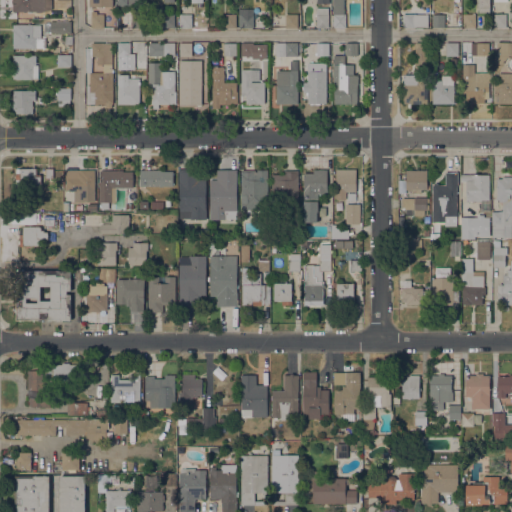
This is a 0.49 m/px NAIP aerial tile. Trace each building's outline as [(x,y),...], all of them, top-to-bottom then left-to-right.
[(52,0),(52,9),(45,11),(13,12),(13,0),(52,0)] [(345,0),(346,27),(333,27),(333,15),(333,0),(345,0)] [(489,0),(489,13),(479,13),(479,8),(477,8),(477,0),(489,0)] [(492,12),(492,2),(503,2),(503,12),(492,12)] [(316,28),(316,8),(328,7),(328,28),(316,28)] [(91,28),(91,11),(97,11),(97,14),(104,14),(104,28),(91,28)] [(144,14),(144,22),(146,22),(146,27),(144,27),(144,28),(131,28),(131,14),(144,14)] [(162,14),(174,14),(174,28),(162,28),(162,14)] [(179,14),(192,14),(192,28),(179,28),(179,14)] [(236,28),(224,28),(224,14),(236,14),(236,28)] [(253,27),(239,27),(239,14),(253,14),(253,27)] [(297,28),(285,28),(286,14),(298,14),(297,28)] [(416,27),(403,27),(403,14),(428,14),(428,26),(416,26),(416,27)] [(445,15),(445,27),(432,27),(432,14),(445,15)] [(475,14),(475,27),(463,27),(463,14),(475,14)] [(506,14),(506,27),(494,27),(494,14),(506,14)] [(71,21),(71,33),(50,33),(50,21),(71,21)] [(37,38),(45,38),(45,48),(13,48),(13,25),(16,25),(16,24),(32,24),(32,25),(37,25),(37,38)] [(253,56),(241,56),(241,42),(253,43),(253,56)] [(458,56),(446,56),(446,42),(458,42),(458,56)] [(511,42),(511,56),(509,56),(509,58),(507,58),(504,61),(503,61),(503,63),(494,63),(494,55),(497,55),(497,42),(511,42)] [(103,43),(103,44),(112,44),(112,64),(97,64),(97,56),(92,56),(91,72),(113,73),(113,104),(94,104),(94,102),(87,102),(87,91),(89,91),(90,73),(85,73),(86,48),(91,48),(91,43),(103,43)] [(130,43),(130,56),(118,56),(118,43),(130,43)] [(174,43),(175,56),(173,56),(173,58),(169,58),(169,56),(149,56),(149,43),(174,43)] [(179,43),(191,43),(191,56),(180,56),(179,43)] [(236,56),(224,56),(223,43),(236,43),(236,56)] [(298,56),(276,56),(276,43),(298,43),(298,56)] [(329,56),(316,56),(316,55),(315,55),(315,53),(316,53),(316,43),(329,43),(329,56)] [(334,85),(333,85),(333,55),(343,55),(343,43),(357,43),(357,56),(345,55),(345,64),(353,64),(353,75),(358,75),(358,85),(357,84),(357,104),(334,104),(334,85)] [(415,43),(427,43),(427,65),(415,65),(415,43)] [(489,43),(488,55),(470,55),(470,43),(489,43)] [(71,54),(71,66),(57,67),(57,55),(71,54)] [(36,55),(36,65),(38,65),(38,79),(33,79),(16,79),(13,79),(13,55),(36,55)] [(174,76),(175,91),(176,91),(176,103),(159,104),(159,106),(153,106),(153,104),(149,104),(149,90),(146,90),(146,80),(148,80),(148,63),(161,62),(161,75),(163,74),(164,74),(166,74),(167,75),(168,76),(174,76)] [(320,103),(320,104),(309,104),(308,104),(307,95),(306,95),(306,92),(303,92),(303,82),(307,82),(307,63),(326,63),(326,73),(327,73),(327,77),(326,77),(326,93),(327,93),(327,97),(326,97),(326,103),(320,103)] [(489,73),(489,100),(484,100),(484,103),(472,103),(472,107),(466,107),(466,93),(463,93),(463,64),(474,64),(474,73),(489,73)] [(201,66),(201,104),(179,104),(180,66),(201,66)] [(224,74),(224,78),(224,82),(237,82),(237,91),(237,104),(231,104),(220,104),(220,108),(212,108),(212,84),(210,84),(210,67),(224,67),(224,74)] [(260,69),(260,82),(264,82),(264,104),(246,104),(246,96),(241,96),(241,89),(240,89),(240,86),(241,86),(241,76),(240,76),(240,71),(241,71),(241,69),(260,69)] [(298,104),(276,104),(276,86),(275,86),(275,70),(289,70),(298,70),(298,104)] [(511,73),(511,103),(494,104),(494,82),(499,82),(499,73),(511,73)] [(118,104),(118,85),(117,85),(117,75),(128,74),(128,79),(139,78),(139,104),(118,104)] [(427,75),(427,104),(404,104),(404,75),(427,75)] [(453,85),(454,85),(454,104),(432,103),(432,80),(441,80),(441,75),(454,76),(453,85)] [(66,88),(66,87),(70,87),(70,106),(58,106),(58,100),(57,100),(57,88),(66,88)] [(35,90),(35,100),(33,100),(33,113),(13,114),(13,90),(35,90)] [(32,168),(32,166),(35,166),(35,168),(36,168),(36,175),(41,175),(41,184),(38,184),(38,189),(21,189),(21,184),(16,184),(16,172),(20,172),(20,168),(32,168)] [(208,185),(206,185),(206,210),(208,210),(208,219),(190,220),(190,218),(179,219),(179,183),(178,184),(178,169),(199,168),(199,179),(206,179),(206,180),(208,180),(208,185)] [(210,180),(210,179),(217,179),(217,170),(236,169),(237,219),(225,219),(225,220),(210,220),(210,219),(208,219),(208,210),(210,210),(210,185),(208,185),(208,180),(210,180)] [(356,169),(356,192),(346,192),(346,199),(336,199),(336,169),(356,169)] [(95,202),(74,201),(74,191),(65,191),(65,170),(79,170),(95,170),(95,202)] [(101,208),(101,207),(98,207),(98,202),(99,202),(99,185),(98,185),(98,182),(100,182),(100,170),(123,170),(123,171),(132,171),(132,188),(116,188),(116,202),(109,202),(109,208),(101,208)] [(173,170),(172,186),(140,186),(140,170),(173,170)] [(268,170),(268,210),(264,210),(264,215),(247,215),(247,209),(241,209),(241,170),(268,170)] [(298,170),(298,211),(272,210),(272,174),(284,174),(284,170),(298,170)] [(304,173),(313,173),(313,170),(327,170),(327,194),(318,194),(318,222),(304,222),(304,173)] [(427,170),(427,190),(421,190),(421,193),(412,193),(412,190),(405,190),(405,170),(427,170)] [(457,215),(456,215),(456,224),(444,224),(444,222),(433,222),(432,183),(438,183),(438,185),(446,185),(445,172),(457,172),(458,186),(456,186),(457,215)] [(481,199),(481,201),(480,201),(466,201),(466,181),(461,181),(461,175),(489,174),(489,199),(481,199)] [(492,221),(492,211),(503,211),(503,202),(498,202),(498,200),(497,200),(496,179),(502,179),(502,177),(511,177),(511,237),(492,237),(492,221)] [(402,198),(414,198),(414,197),(427,198),(426,210),(424,210),(424,216),(414,216),(414,209),(402,209),(402,198)] [(63,201),(68,201),(68,204),(71,204),(70,209),(68,209),(68,211),(63,211),(63,201)] [(163,201),(163,209),(151,208),(151,201),(163,201)] [(360,204),(360,224),(345,224),(345,204),(360,204)] [(34,223),(34,211),(16,211),(16,223),(34,223)] [(129,215),(129,233),(115,233),(115,234),(100,234),(101,224),(111,224),(111,221),(112,221),(112,214),(129,215)] [(477,217),(478,214),(483,214),(483,217),(490,217),(490,236),(475,236),(475,240),(461,240),(461,224),(461,217),(477,217)] [(54,218),(54,220),(57,220),(57,225),(54,225),(54,226),(44,226),(44,219),(54,218)] [(20,244),(19,244),(19,241),(20,241),(20,235),(23,235),(23,226),(39,226),(41,228),(41,230),(44,230),(44,232),(48,232),(48,239),(42,239),(42,242),(41,242),(41,246),(20,246),(20,244)] [(421,248),(417,248),(417,256),(404,256),(403,239),(410,239),(410,238),(414,238),(414,239),(421,239),(421,248)] [(450,241),(460,241),(460,256),(450,256),(450,241)] [(490,259),(477,259),(477,250),(475,250),(475,243),(477,243),(477,241),(490,241),(490,259)] [(500,241),(500,247),(506,247),(507,255),(504,255),(505,267),(493,267),(493,241),(500,241)] [(117,242),(117,250),(116,250),(115,265),(97,264),(97,247),(102,247),(102,242),(117,242)] [(148,242),(148,250),(146,250),(146,265),(134,265),(134,267),(128,267),(128,265),(128,247),(132,247),(133,242),(148,242)] [(249,262),(240,262),(241,245),(242,245),(242,242),(247,242),(247,245),(249,245),(249,262)] [(322,281),(321,281),(321,284),(323,284),(323,285),(325,285),(325,288),(323,288),(323,301),(318,301),(318,305),(304,305),(304,301),(304,265),(320,265),(320,256),(317,256),(317,253),(320,253),(320,252),(331,252),(331,271),(322,271),(322,277),(322,281)] [(300,254),(300,271),(289,271),(289,260),(290,260),(290,254),(300,254)] [(206,256),(206,297),(200,297),(200,301),(196,301),(196,305),(179,305),(179,257),(188,257),(188,256),(206,256)] [(227,256),(227,257),(236,257),(236,285),(238,285),(238,288),(237,288),(237,301),(238,301),(238,306),(217,306),(217,296),(210,296),(210,256),(227,256)] [(273,259),(283,260),(283,269),(273,269),(273,259)] [(269,260),(269,271),(258,271),(258,260),(269,260)] [(361,260),(361,271),(350,271),(350,260),(361,260)] [(511,305),(505,305),(505,303),(498,303),(498,285),(503,285),(503,274),(507,274),(507,270),(511,270),(511,260),(511,305)] [(252,267),(252,273),(261,273),(261,284),(269,284),(269,305),(252,306),(252,305),(242,305),(242,267),(252,267)] [(450,267),(450,277),(453,277),(453,291),(459,291),(459,302),(453,302),(453,305),(438,305),(438,302),(432,302),(432,277),(435,277),(435,267),(450,267)] [(114,281),(102,281),(102,269),(115,269),(114,281)] [(17,320),(17,271),(71,271),(71,290),(67,290),(67,294),(71,294),(71,320),(17,320)] [(471,304),(471,305),(462,304),(463,286),(472,287),(473,271),(484,271),(483,287),(486,287),(485,295),(482,295),(482,304),(471,304)] [(175,305),(163,305),(163,312),(148,312),(148,277),(175,276),(175,305)] [(117,279),(133,279),(141,279),(144,279),(144,311),(131,311),(131,306),(126,306),(126,304),(116,304),(117,279)] [(411,279),(411,286),(414,286),(414,288),(423,288),(423,291),(428,291),(428,302),(423,302),(423,305),(406,305),(406,302),(402,302),(402,288),(403,288),(403,280),(411,279)] [(291,291),(293,291),(293,294),(291,294),(291,301),(292,301),(292,305),(282,305),(282,301),(274,301),(274,283),(291,283),(291,291)] [(354,283),(354,301),(354,305),(336,305),(336,283),(354,283)] [(114,292),(114,310),(101,310),(101,312),(86,312),(86,291),(107,291),(107,292),(114,292)] [(27,370),(42,371),(42,376),(45,376),(45,364),(62,364),(62,363),(70,363),(70,364),(82,364),(82,391),(65,391),(65,383),(50,383),(50,388),(43,388),(43,397),(50,397),(50,406),(27,406),(27,370)] [(303,372),(316,372),(316,387),(321,387),(321,390),(329,390),(329,414),(320,414),(320,419),(309,419),(308,414),(303,414),(303,372)] [(360,389),(359,389),(359,409),(354,409),(354,413),(354,421),(342,421),(342,414),(334,414),(334,389),(336,390),(342,390),(342,386),(346,386),(346,384),(334,384),(334,372),(360,372),(360,389)] [(490,409),(472,409),(471,397),(465,397),(465,375),(476,375),(476,373),(483,373),(483,375),(489,375),(490,409)] [(111,374),(119,374),(119,380),(129,380),(129,375),(140,375),(140,401),(143,401),(143,406),(136,406),(136,402),(111,402),(111,374)] [(202,395),(197,395),(197,397),(192,397),(192,406),(180,406),(181,374),(195,374),(195,379),(202,379),(202,395)] [(438,375),(438,374),(444,374),(444,375),(452,375),(452,379),(451,379),(451,389),(452,389),(452,392),(452,402),(443,402),(443,410),(430,410),(430,402),(429,402),(429,391),(430,391),(430,377),(429,377),(429,375),(438,375)] [(145,376),(154,376),(154,379),(165,379),(165,375),(175,375),(175,407),(150,408),(150,400),(145,400),(145,376)] [(267,389),(269,389),(269,392),(267,392),(267,393),(269,393),(269,396),(267,396),(267,397),(268,397),(269,400),(267,400),(267,402),(268,402),(268,407),(267,407),(267,417),(251,417),(251,410),(241,410),(241,375),(256,375),(256,385),(267,385),(267,389)] [(277,418),(277,419),(274,419),(274,418),(272,418),(272,391),(284,391),(284,375),(299,375),(299,378),(298,378),(298,402),(298,415),(294,414),(294,420),(280,420),(280,418),(277,418)] [(419,388),(421,388),(421,391),(419,391),(419,398),(410,398),(410,399),(408,399),(402,399),(402,380),(407,380),(407,376),(409,376),(409,375),(419,375),(419,388)] [(509,376),(509,375),(511,375),(511,393),(506,393),(506,398),(497,398),(497,376),(509,376)] [(389,377),(389,394),(391,394),(390,410),(386,410),(386,407),(375,407),(375,419),(374,419),(374,429),(363,429),(363,419),(363,406),(373,406),(373,395),(368,395),(368,377),(389,377)] [(87,402),(87,415),(67,415),(67,402),(87,402)] [(461,405),(460,419),(448,419),(449,405),(461,405)] [(202,418),(203,408),(213,408),(213,415),(216,415),(216,427),(217,427),(217,430),(216,430),(216,431),(202,431),(202,426),(186,425),(186,418),(202,418)] [(427,411),(427,434),(416,434),(416,425),(415,425),(415,411),(427,411)] [(474,412),(474,426),(461,426),(461,412),(474,412)] [(504,413),(504,425),(492,426),(492,413),(504,413)] [(113,434),(113,418),(127,417),(128,433),(113,434)] [(21,420),(21,418),(23,418),(23,420),(38,419),(38,418),(41,418),(41,419),(91,419),(91,418),(95,418),(95,419),(109,419),(109,427),(111,427),(111,438),(106,438),(106,439),(86,440),(86,435),(65,435),(65,427),(60,427),(60,426),(56,426),(56,435),(44,435),(44,436),(41,436),(41,435),(20,435),(20,436),(17,436),(17,435),(16,435),(16,420),(21,420)] [(336,444),(347,444),(347,458),(336,458),(336,444)] [(272,455),(272,450),(280,450),(280,454),(298,454),(298,504),(272,505),(272,455)] [(79,472),(72,472),(72,470),(68,470),(68,473),(62,473),(62,451),(79,451),(79,472)] [(31,469),(26,469),(26,468),(24,468),(24,473),(19,473),(19,452),(31,452),(31,469)] [(241,455),(267,455),(267,505),(241,505),(241,455)] [(457,492),(454,492),(454,503),(448,503),(448,492),(438,492),(438,503),(421,503),(421,487),(422,487),(422,482),(424,482),(424,464),(458,465),(457,492)] [(210,474),(210,467),(216,467),(216,469),(221,469),(221,466),(236,466),(235,473),(236,473),(236,492),(238,492),(238,496),(237,496),(237,511),(221,511),(222,502),(221,502),(221,498),(210,498),(210,474)] [(195,468),(195,470),(206,470),(206,474),(206,498),(195,498),(195,502),(194,502),(194,511),(179,511),(180,468),(181,468),(195,468)] [(313,504),(313,478),(312,479),(312,471),(323,471),(323,478),(345,478),(349,478),(349,484),(345,484),(345,490),(356,490),(356,503),(313,504)] [(163,486),(162,473),(176,473),(177,486),(163,486)] [(415,473),(414,484),(414,500),(397,500),(397,505),(380,505),(380,498),(368,497),(368,494),(362,494),(362,478),(364,478),(364,473),(370,473),(370,479),(369,479),(369,483),(380,483),(380,480),(386,480),(389,476),(394,476),(397,479),(398,479),(398,473),(415,473)] [(97,481),(98,481),(98,474),(106,474),(106,475),(111,475),(111,482),(104,482),(105,491),(97,492),(97,481)] [(49,511),(16,511),(16,507),(15,507),(15,492),(16,492),(16,485),(15,485),(15,475),(50,476),(49,511)] [(59,511),(59,475),(84,475),(85,488),(86,488),(86,497),(85,497),(85,503),(86,503),(86,511),(59,511)] [(145,475),(156,475),(156,491),(145,491),(145,475)] [(466,504),(466,486),(480,486),(480,485),(481,485),(481,482),(483,482),(483,476),(499,476),(499,486),(507,486),(507,503),(466,504)] [(105,511),(105,490),(117,490),(117,489),(121,489),(121,490),(132,490),(132,505),(131,505),(131,507),(115,508),(115,511),(105,511)] [(163,495),(164,495),(164,501),(163,501),(163,505),(163,509),(163,511),(148,511),(137,511),(137,490),(143,490),(143,491),(145,491),(156,491),(163,491),(163,495)]
